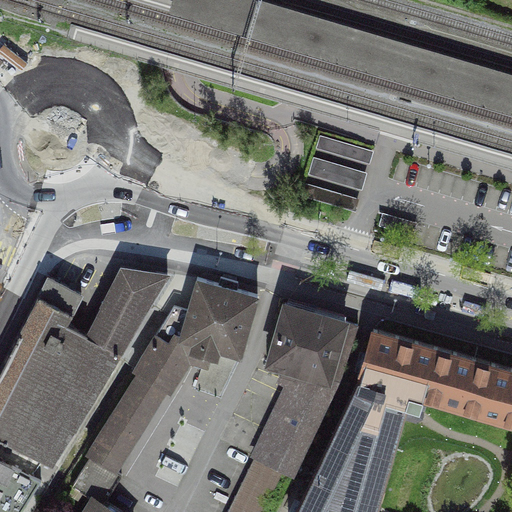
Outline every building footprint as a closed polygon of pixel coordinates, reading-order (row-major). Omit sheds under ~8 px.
[(173,0),(170,12),(511,112),(511,73),(261,0),(173,0)] [(321,136),(318,149),(371,165),(375,152),(321,136)] [(369,173),(315,157),(310,175),(364,191),(369,173)] [(361,200),(307,184),(303,197),(357,213),(361,200)] [(61,469),(177,274),(124,267),(93,335),(74,328),(15,447),(61,469)] [(261,299),(196,280),(178,339),(244,358),(261,299)] [(81,315),(41,295),(0,376),(0,439),(15,447),(74,328),(81,315)] [(351,321),(284,301),(263,370),(330,390),(351,321)] [(511,367),(375,328),(361,377),(296,511),(374,511),(403,416),(416,420),(419,416),(424,411),(428,396),(511,420),(511,367)] [(197,357),(165,336),(86,454),(118,475),(197,357)] [(267,511),(321,396),(286,380),(225,511),(267,511)] [(118,511),(92,498),(83,511),(118,511)]
